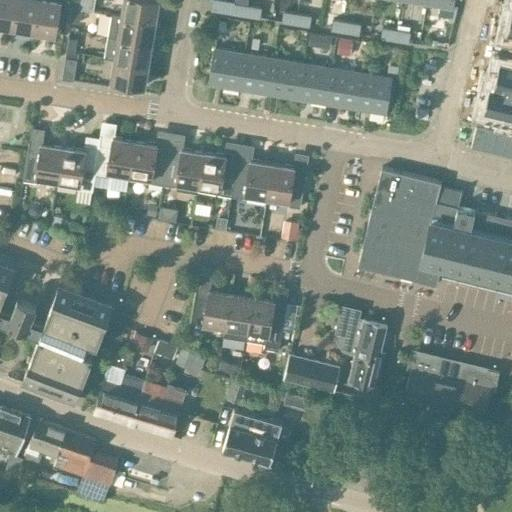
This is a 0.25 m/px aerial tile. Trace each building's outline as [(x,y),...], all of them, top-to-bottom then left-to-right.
[(0,0),(0,23),(11,25),(15,0),(0,0)] [(32,28),(36,0),(15,0),(11,25),(32,28)] [(36,0),(32,28),(55,32),(59,0),(36,0)] [(73,0),(73,7),(80,9),(81,0),(73,0)] [(122,0),(120,15),(153,20),(156,0),(122,0)] [(245,14),(247,4),(234,2),(234,0),(231,0),(211,0),(210,9),(245,14)] [(439,0),(441,0),(439,14),(448,15),(451,2),(451,0),(439,0)] [(247,4),(245,14),(259,16),(261,6),(247,4)] [(78,22),(80,9),(73,7),(70,21),(78,22)] [(294,22),(296,12),(282,9),(281,20),(294,22)] [(296,12),(294,22),(309,25),(311,14),(296,12)] [(346,20),(344,31),(358,33),(359,31),(366,32),(369,16),(352,13),(350,21),(346,20)] [(153,20),(120,15),(111,14),(107,34),(149,41),(153,20)] [(219,18),(217,29),(224,30),(226,19),(219,18)] [(344,31),(346,20),(332,18),(330,29),(344,31)] [(396,28),(394,39),(408,42),(410,30),(408,30),(409,25),(397,23),(396,28)] [(394,39),(396,28),(381,26),(379,37),(394,39)] [(309,31),(307,44),(318,46),(320,33),(309,31)] [(146,63),(149,41),(107,34),(104,56),(113,58),(146,63)] [(74,50),(76,37),(68,36),(66,50),(73,51),(74,50)] [(339,39),(337,52),(350,54),(352,41),(339,39)] [(237,87),(245,52),(214,47),(208,82),(237,87)] [(66,50),(65,56),(76,58),(77,51),(74,50),(73,51),(66,50)] [(266,92),(272,56),(245,52),(237,87),(266,92)] [(73,80),(76,58),(65,56),(61,78),(73,80)] [(296,96),(302,61),(272,56),(266,92),(296,96)] [(142,85),(146,63),(113,58),(110,80),(142,85)] [(511,61),(498,58),(492,83),(511,88),(511,61)] [(325,101),(331,66),(302,61),(296,96),(325,101)] [(356,106),(362,71),(331,66),(325,101),(356,106)] [(362,71),(356,106),(385,111),(390,76),(362,71)] [(511,88),(488,82),(482,108),(511,115),(508,130),(511,131),(511,88)] [(481,149),(486,128),(475,126),(470,146),(481,149)] [(492,152),(497,131),(486,128),(481,149),(492,152)] [(502,154),(507,134),(497,131),(492,152),(502,154)] [(511,156),(511,134),(507,134),(502,154),(511,156)] [(129,173),(134,139),(112,135),(110,145),(97,143),(94,160),(95,160),(94,172),(95,173),(108,175),(109,170),(129,173)] [(162,184),(167,154),(155,152),(156,143),(134,139),(129,173),(149,177),(148,181),(162,184)] [(57,179),(63,145),(41,142),(39,151),(27,149),(22,179),(36,181),(37,176),(57,179)] [(95,160),(94,160),(83,158),(85,149),(63,145),(57,179),(77,183),(76,187),(92,190),(95,173),(94,172),(95,160)] [(197,185),(203,150),(181,147),(179,156),(167,154),(162,184),(177,186),(177,181),(197,185)] [(231,195),(236,166),(223,164),(225,154),(203,150),(197,185),(217,188),(216,192),(231,195)] [(266,196),(272,161),(250,158),(248,167),(236,166),(231,195),(245,197),(246,192),(266,196)] [(272,161),(266,196),(286,199),(285,204),(299,206),(304,176),(292,174),(294,165),(272,161)] [(381,166),(357,264),(417,279),(439,183),(440,180),(381,166)] [(439,183),(417,279),(435,284),(455,204),(456,205),(460,188),(439,183)] [(91,202),(103,204),(105,193),(93,191),(91,202)] [(32,201),(28,205),(28,211),(32,215),(37,215),(41,211),(41,205),(37,201),(32,201)] [(148,201),(146,212),(155,214),(157,203),(148,201)] [(455,204),(435,284),(436,284),(442,265),(458,269),(474,209),(465,207),(456,205),(455,204)] [(474,209),(458,269),(481,275),(496,214),(474,209)] [(212,225),(225,227),(226,214),(214,212),(212,225)] [(511,218),(496,214),(481,275),(501,280),(511,235),(511,218)] [(52,215),(51,224),(60,225),(61,216),(52,215)] [(227,218),(227,227),(236,227),(236,222),(234,218),(227,218)] [(281,237),(296,239),(297,239),(298,239),(300,228),(298,227),(298,222),(284,220),(281,237)] [(511,235),(501,280),(511,282),(511,235)] [(0,308),(0,301),(12,269),(0,264),(0,322),(38,337),(22,380),(76,400),(92,356),(83,352),(87,342),(96,345),(111,306),(57,286),(43,324),(30,319),(36,304),(17,297),(11,312),(0,308)] [(230,293),(208,289),(206,297),(194,295),(190,320),(190,325),(204,327),(205,322),(210,323),(224,325),(230,293)] [(244,338),(251,296),(230,293),(224,325),(223,335),(244,338)] [(251,296),(244,338),(264,341),(263,346),(278,349),(284,310),(272,308),(273,300),(251,296)] [(376,387),(385,350),(380,349),(387,322),(358,315),(359,308),(341,304),(334,334),(342,349),(354,351),(347,380),(376,387)] [(108,336),(120,339),(125,325),(113,321),(108,336)] [(132,345),(148,351),(153,337),(137,331),(132,345)] [(172,357),(177,346),(158,338),(154,349),(172,357)] [(201,369),(205,357),(181,347),(175,362),(192,369),(193,366),(201,369)] [(333,390),(333,389),(339,364),(289,351),(282,378),(333,390)] [(483,417),(495,372),(413,351),(402,396),(483,417)] [(237,373),(240,366),(241,364),(212,353),(208,362),(237,373)] [(118,393),(121,383),(125,367),(107,363),(103,378),(103,377),(92,411),(112,417),(118,393)] [(154,429),(166,385),(145,378),(142,389),(140,393),(132,423),(154,429)] [(232,378),(229,386),(239,390),(242,381),(232,378)] [(140,393),(142,389),(121,383),(118,393),(112,417),(132,423),(140,393)] [(166,385),(154,429),(172,435),(184,390),(166,385)] [(0,446),(16,453),(30,415),(0,403),(0,446)] [(269,463),(270,460),(276,440),(281,421),(233,408),(230,422),(221,449),(269,463)] [(110,479),(113,471),(117,458),(91,449),(95,437),(37,417),(29,438),(56,448),(53,458),(110,479)] [(30,474),(38,451),(26,446),(18,470),(30,474)]
